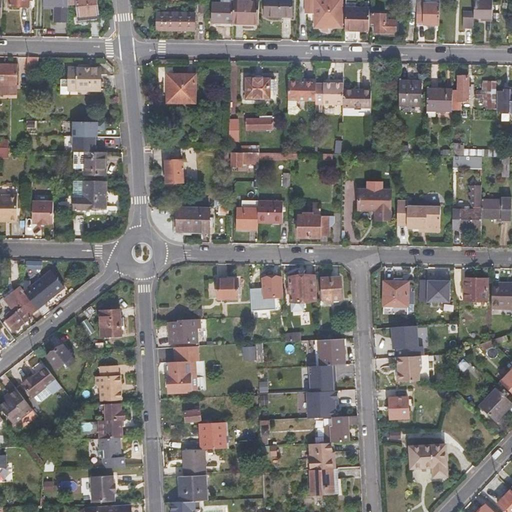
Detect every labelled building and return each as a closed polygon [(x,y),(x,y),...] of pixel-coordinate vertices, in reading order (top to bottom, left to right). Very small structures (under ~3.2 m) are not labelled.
[(76,0),(79,17),(92,16),(93,19),(99,18),(97,0),(76,0)] [(266,0),(266,23),(292,24),(291,0),(266,0)] [(311,0),(311,27),(314,27),(314,28),(319,28),(326,28),(328,28),(328,26),(331,26),(331,22),(342,22),(343,11),(330,10),(330,13),(326,13),(326,0),(311,0)] [(475,0),(476,12),(476,16),(485,17),(485,19),(493,20),(493,0),(475,0)] [(235,3),(235,16),(259,16),(259,2),(235,2),(235,3)] [(213,3),(213,23),(234,23),(235,16),(235,3),(213,3)] [(418,13),(418,24),(440,25),(441,4),(418,4),(418,13)] [(347,8),(346,31),(370,31),(370,9),(347,8)] [(465,12),(465,27),(475,27),(476,16),(476,12),(465,12)] [(153,14),(152,28),(158,28),(158,30),(197,30),(197,29),(203,29),(203,15),(153,14)] [(379,14),(379,24),(382,24),(382,32),(403,32),(403,20),(393,20),(392,14),(379,14)] [(74,18),(74,25),(100,21),(99,18),(93,19),(92,16),(79,17),(74,18)] [(29,58),(29,69),(39,70),(39,58),(29,58)] [(0,64),(0,93),(9,94),(10,84),(19,84),(19,65),(0,64)] [(70,79),(70,89),(102,90),(102,68),(71,68),(70,79)] [(166,71),(165,94),(169,94),(169,102),(197,103),(198,74),(176,74),(176,71),(166,71)] [(459,75),(459,91),(459,100),(461,101),(469,101),(470,76),(459,75)] [(248,78),(248,98),(270,98),(270,90),(271,78),(248,78)] [(290,81),(289,113),(301,114),(302,110),(297,105),(298,100),(317,101),(317,84),(317,81),(307,80),(307,82),(299,81),(290,81)] [(400,81),(400,105),(420,105),(421,82),(400,81)] [(345,91),(345,84),(325,83),(325,85),(317,84),(317,101),(316,105),(345,105),(345,91)] [(498,91),(498,112),(511,112),(511,113),(511,89),(511,90),(506,89),(506,92),(498,91)] [(428,90),(428,111),(437,111),(436,117),(443,117),(444,111),(453,111),(453,109),(454,90),(428,90)] [(454,90),(453,109),(461,109),(461,101),(459,100),(459,91),(454,90)] [(345,91),(345,105),(345,107),(372,108),(372,91),(345,91)] [(249,120),(249,126),(278,127),(278,121),(274,121),(274,117),(263,117),(263,120),(249,120)] [(231,120),(231,141),(240,141),(240,120),(231,120)] [(51,122),(51,127),(65,128),(65,130),(74,131),(74,124),(65,124),(66,122),(51,122)] [(92,129),(91,141),(84,141),(84,154),(92,154),(92,148),(108,148),(108,129),(92,129)] [(0,140),(0,148),(10,148),(10,141),(0,140)] [(455,142),(455,155),(465,155),(465,149),(465,142),(455,142)] [(180,146),(180,160),(185,159),(185,160),(189,160),(189,146),(180,146)] [(0,148),(0,157),(12,158),(13,149),(10,148),(0,148)] [(234,151),(234,161),(245,161),(245,158),(261,159),(262,157),(262,152),(234,151)] [(90,169),(90,176),(107,176),(107,154),(92,154),(84,154),(83,168),(90,169)] [(454,155),(454,167),(482,168),(483,156),(465,155),(455,155),(454,155)] [(166,161),(167,182),(187,181),(185,160),(185,159),(180,160),(166,161)] [(74,182),(74,210),(110,211),(110,208),(107,207),(107,182),(74,182)] [(481,201),(481,186),(469,186),(472,192),(469,193),(471,199),(468,200),(472,207),(479,207),(479,211),(454,210),(453,229),(461,229),(472,229),(481,229),(481,219),(481,211),(481,205),(481,201)] [(359,190),(359,210),(377,210),(378,220),(391,220),(391,190),(359,190)] [(0,221),(5,222),(5,219),(20,219),(19,196),(3,196),(3,198),(0,197),(0,221)] [(481,211),(481,219),(501,219),(501,222),(508,222),(509,215),(509,199),(502,198),(501,202),(481,201),(481,205),(481,211)] [(54,224),(55,200),(33,199),(33,224),(54,224)] [(398,200),(398,225),(400,225),(400,224),(407,224),(407,225),(407,227),(419,228),(426,228),(429,231),(435,232),(439,228),(440,228),(440,206),(408,204),(408,201),(398,200)] [(260,202),(260,223),(284,223),(284,201),(260,201),(260,202)] [(239,208),(238,228),(259,229),(260,223),(260,202),(246,202),(245,208),(239,208)] [(178,206),(178,231),(209,231),(210,206),(178,206)] [(302,216),(302,239),(323,239),(323,236),(333,236),(333,227),(338,223),(338,217),(324,217),(324,216),(317,216),(317,214),(306,214),(306,216),(302,216)] [(21,287),(8,297),(17,309),(21,306),(23,308),(24,307),(30,315),(38,309),(35,304),(40,299),(42,302),(47,299),(49,301),(66,288),(52,272),(26,292),(21,287)] [(289,277),(290,302),(316,301),(314,276),(289,277)] [(264,278),(265,299),(282,298),(282,278),(264,278)] [(466,278),(465,300),(488,300),(488,278),(466,278)] [(323,279),(324,299),(343,298),(342,279),(323,279)] [(422,279),(422,301),(444,302),(444,308),(437,308),(437,317),(454,317),(455,314),(455,307),(455,301),(451,300),(451,280),(422,279)] [(221,281),(222,301),(242,300),(241,280),(221,281)] [(385,281),(385,305),(409,305),(409,282),(385,281)] [(493,287),(493,309),(511,308),(511,283),(511,284),(511,287),(493,287)] [(5,299),(13,311),(15,313),(18,311),(17,310),(17,309),(8,297),(5,299)] [(35,304),(38,309),(49,301),(47,299),(42,302),(40,299),(35,304)] [(10,318),(6,321),(13,331),(32,317),(30,315),(24,307),(23,308),(21,306),(17,309),(17,310),(18,311),(15,313),(10,318)] [(102,312),(103,338),(123,337),(122,311),(102,312)] [(0,319),(0,340),(5,337),(4,336),(9,332),(0,319)] [(171,323),(172,344),(182,343),(182,348),(199,347),(199,328),(202,328),(201,320),(180,321),(180,323),(171,323)] [(417,326),(392,328),(393,349),(397,348),(398,357),(421,356),(424,356),(424,346),(417,346),(417,338),(418,338),(417,326)] [(286,334),(286,343),(303,342),(303,333),(286,334)] [(508,335),(492,341),(496,345),(509,340),(508,335)] [(315,341),(317,366),(335,365),(345,365),(343,340),(320,341),(315,341)] [(481,345),(483,352),(498,346),(496,345),(492,341),(481,345)] [(63,343),(48,355),(58,367),(65,362),(68,366),(76,359),(63,343)] [(256,345),(243,345),(244,359),(256,359),(256,345)] [(183,363),(184,375),(181,375),(168,375),(169,393),(174,393),(174,400),(189,399),(189,391),(199,390),(198,362),(200,363),(199,347),(182,348),(175,348),(176,363),(181,363),(183,363)] [(395,372),(396,381),(419,381),(419,373),(421,369),(421,356),(398,357),(397,357),(398,372),(395,372)] [(336,391),(335,365),(317,366),(306,367),(307,392),(336,391)] [(102,403),(124,402),(123,392),(122,392),(122,386),(123,386),(123,377),(120,377),(120,367),(102,368),(103,378),(98,378),(98,386),(102,390),(102,403)] [(32,376),(23,383),(34,397),(35,396),(44,390),(57,380),(47,368),(34,378),(32,376)] [(244,370),(244,389),(253,388),(253,371),(244,370)] [(511,370),(502,381),(511,390),(511,370)] [(511,401),(497,388),(481,406),(496,421),(511,404),(511,401)] [(8,401),(2,406),(16,424),(35,410),(19,390),(11,395),(13,398),(8,401)] [(44,390),(35,396),(39,402),(42,402),(48,398),(48,395),(44,390)] [(306,419),(333,417),(333,409),(336,408),(336,391),(307,392),(305,392),(306,419)] [(388,398),(389,419),(407,418),(407,397),(388,398)] [(102,405),(103,439),(104,439),(109,439),(122,438),(123,438),(122,422),(127,422),(126,412),(122,412),(122,404),(102,405)] [(186,412),(187,422),(202,421),(201,407),(196,407),(196,411),(186,412)] [(333,432),(333,444),(350,443),(349,425),(358,424),(358,416),(333,417),(333,427),(338,428),(338,432),(333,432)] [(204,423),(205,439),(203,440),(203,450),(205,450),(226,449),(225,422),(204,423)] [(100,459),(104,459),(104,469),(126,468),(125,457),(123,457),(122,438),(109,439),(104,439),(104,450),(101,450),(99,452),(99,457),(100,459)] [(311,445),(312,457),(314,456),(314,470),(336,469),(335,460),(332,460),(331,444),(311,445)] [(410,447),(411,468),(433,467),(433,477),(447,476),(444,445),(410,447)] [(20,447),(22,473),(37,472),(38,472),(39,464),(26,446),(20,447)] [(284,448),(284,457),(299,457),(298,447),(284,448)] [(186,454),(187,470),(185,470),(185,476),(206,475),(205,450),(203,450),(184,451),(184,454),(186,454)] [(311,471),(312,495),(338,494),(338,469),(336,469),(314,470),(311,471)] [(180,476),(181,502),(191,501),(199,501),(201,501),(207,501),(206,475),(185,476),(180,476)] [(93,477),(94,503),(117,502),(117,491),(118,491),(118,484),(116,484),(116,476),(93,477)] [(511,511),(511,489),(499,502),(509,511),(511,511)] [(173,502),(173,511),(193,511),(193,510),(201,510),(201,501),(199,501),(191,501),(181,502),(173,502)]
